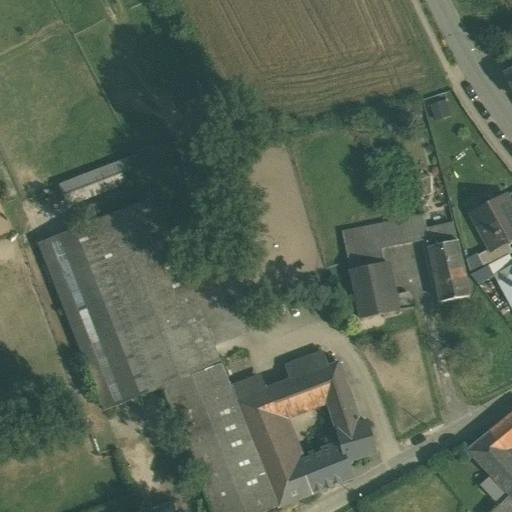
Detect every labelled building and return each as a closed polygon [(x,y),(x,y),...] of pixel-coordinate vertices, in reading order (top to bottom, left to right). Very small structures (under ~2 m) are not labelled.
[(444,99),(432,106),(440,120),(452,113),(444,99)] [(177,142),(135,158),(142,176),(184,160),(177,142)] [(135,158),(61,187),(68,205),(142,176),(135,158)] [(152,197),(75,230),(140,397),(163,388),(220,365),(152,197)] [(511,210),(505,197),(472,214),(491,249),(492,251),(503,244),(511,239),(511,210)] [(350,270),(386,263),(383,251),(428,242),(423,218),(343,235),(350,270)] [(75,230),(35,244),(103,412),(140,397),(75,230)] [(457,243),(432,248),(439,283),(436,284),(440,303),(468,298),(457,243)] [(503,244),(492,251),(491,249),(478,256),(484,268),(488,266),(508,256),(509,255),(503,244)] [(471,275),(484,268),(478,256),(466,262),(471,275)] [(493,276),(511,266),(511,263),(508,256),(488,266),(493,276)] [(386,263),(350,270),(360,319),(395,312),(392,295),(386,263)] [(477,285),(493,276),(488,266),(484,268),(471,275),(470,276),(477,285)] [(511,307),(511,266),(493,276),(511,307)] [(404,293),(392,295),(395,312),(411,309),(409,297),(404,293)] [(308,338),(279,348),(282,356),(311,347),(308,338)] [(338,364),(282,385),(292,412),(326,399),(348,391),(348,390),(338,364)] [(230,388),(220,365),(163,388),(212,511),(265,511),(279,507),(230,388)] [(297,461),(262,376),(230,388),(279,507),(311,495),(297,461)] [(348,391),(326,399),(333,418),(337,432),(358,426),(348,391)] [(511,414),(489,433),(505,451),(506,450),(511,445),(511,414)] [(358,426),(337,432),(340,444),(297,461),(311,495),(352,478),(346,461),(375,453),(367,424),(358,426)] [(511,455),(506,450),(505,451),(489,433),(468,451),(511,496),(511,455)]
